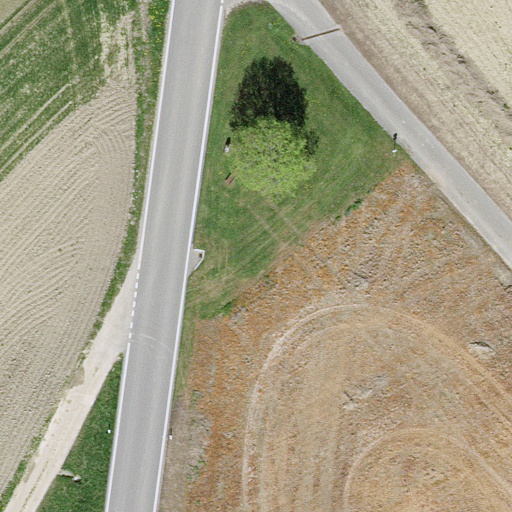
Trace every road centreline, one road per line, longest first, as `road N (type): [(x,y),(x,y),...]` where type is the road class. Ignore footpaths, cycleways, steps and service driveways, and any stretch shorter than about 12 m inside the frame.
road 1 (tertiary): [(198,0),(129,511)]
road 2 (track): [(511,246),(290,0)]
road 3 (track): [(155,305),(117,336),(22,511)]
